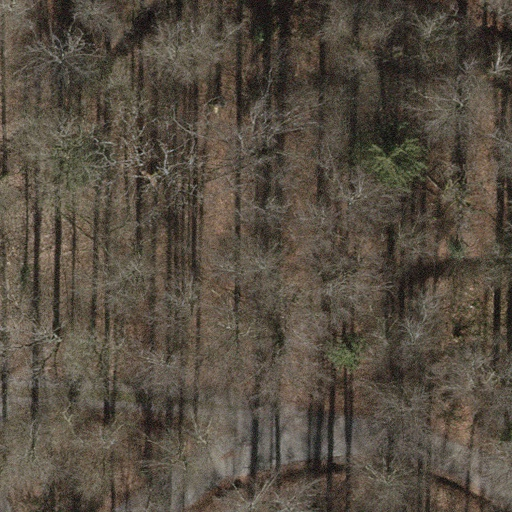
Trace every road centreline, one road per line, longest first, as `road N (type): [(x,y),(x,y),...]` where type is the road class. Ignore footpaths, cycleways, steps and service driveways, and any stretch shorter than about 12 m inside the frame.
road 1 (track): [(0,395),(364,433),(417,445),(511,488)]
road 2 (track): [(289,430),(155,511)]
